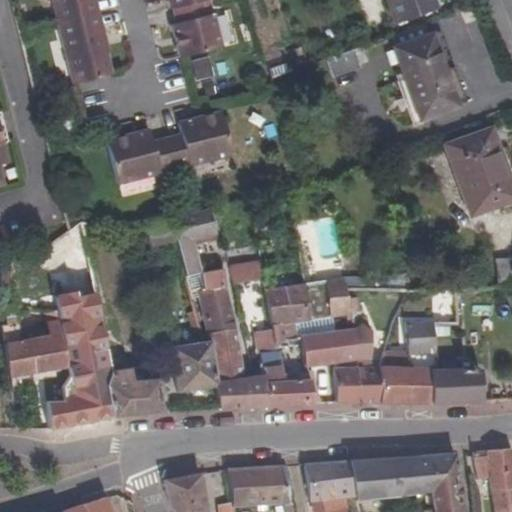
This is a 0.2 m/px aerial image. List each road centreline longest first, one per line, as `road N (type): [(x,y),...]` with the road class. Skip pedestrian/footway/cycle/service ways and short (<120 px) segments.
road 1 (residential): [(511,428),(140,455)]
road 2 (residential): [(140,455),(0,501)]
road 3 (residential): [(140,455),(116,447),(0,451)]
